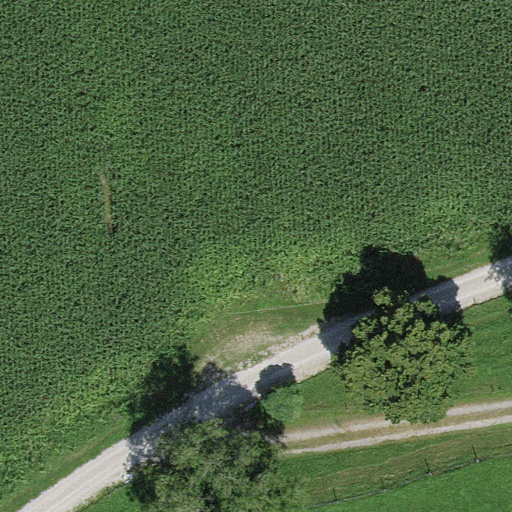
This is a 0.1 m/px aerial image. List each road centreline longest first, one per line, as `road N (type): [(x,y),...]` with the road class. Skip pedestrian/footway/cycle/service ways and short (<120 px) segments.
road 1 (track): [(511,281),(257,379),(45,511)]
road 2 (track): [(120,465),(511,413)]
